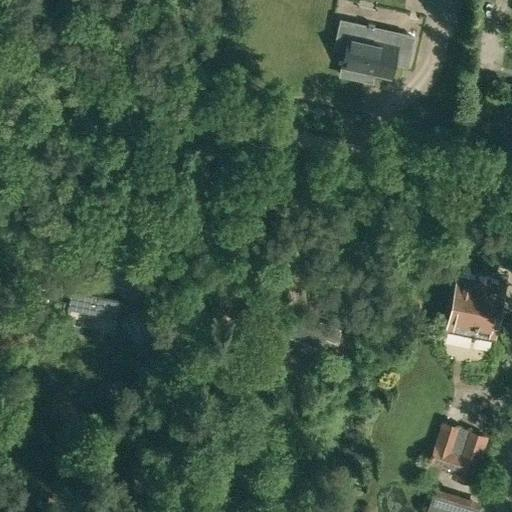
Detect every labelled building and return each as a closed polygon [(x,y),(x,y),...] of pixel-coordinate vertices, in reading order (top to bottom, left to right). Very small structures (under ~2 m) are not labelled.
[(439,0),(425,0),(440,24),(450,18),(439,0)] [(343,66),(390,76),(393,61),(405,63),(413,25),(386,19),(381,41),(350,34),(343,66)] [(81,261),(70,259),(68,269),(79,272),(81,261)] [(448,328),(493,337),(503,283),(458,275),(448,328)] [(124,331),(140,355),(162,340),(153,327),(152,327),(137,305),(131,309),(120,307),(122,299),(72,289),(69,306),(121,316),(129,328),(124,331)] [(291,334),(320,346),(325,335),(333,338),(338,327),(299,312),(291,334)] [(450,477),(473,483),(488,435),(469,427),(442,419),(434,443),(427,463),(452,470),(450,477)] [(490,455),(474,482),(493,494),(510,467),(490,455)] [(425,511),(477,511),(482,499),(433,485),(425,511)]
